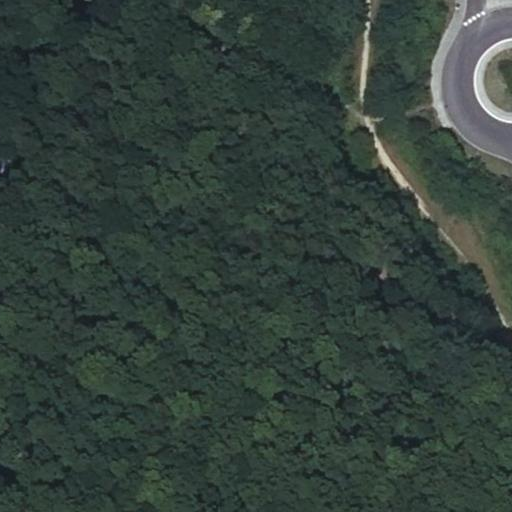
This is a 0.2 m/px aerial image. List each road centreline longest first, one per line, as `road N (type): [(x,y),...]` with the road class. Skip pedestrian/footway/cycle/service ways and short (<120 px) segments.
road 1 (track): [(511,348),(387,175),(367,123),(366,0)]
road 2 (tertiary): [(472,37),(454,72),(455,92),(473,124),(511,139)]
